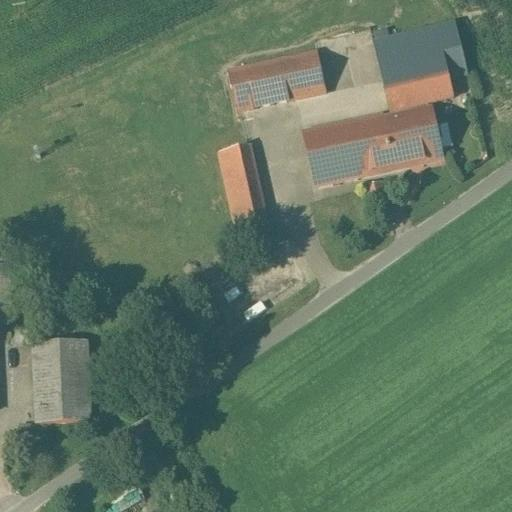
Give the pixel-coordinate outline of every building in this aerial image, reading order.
[(322,0),(322,1),(319,3),(317,7),(315,10),(314,13),(313,16),(313,20),(314,25),(315,29),(317,33),(320,36),(323,39),(325,41),(329,43),(333,44),(338,44),(342,44),(346,43),(349,41),(352,39),(356,36),(358,32),(360,29),(361,26),(361,24),(362,20),(362,16),(361,13),(360,9),(358,6),(354,2),(352,0),(322,0)] [(454,25),(373,45),(389,114),(452,99),(448,80),(466,76),(454,25)] [(313,42),(276,50),(278,63),(316,55),(313,42)] [(278,63),(228,74),(236,113),(325,94),(316,55),(278,63)] [(430,110),(383,120),(382,118),(304,135),(316,187),(441,161),(439,151),(451,148),(446,125),(434,128),(430,110)] [(248,147),(218,153),(233,223),(264,217),(248,147)] [(264,217),(233,223),(236,237),(267,230),(264,217)] [(0,304),(22,304),(20,263),(0,263),(0,304)] [(86,343),(32,345),(36,427),(89,425),(86,343)]
